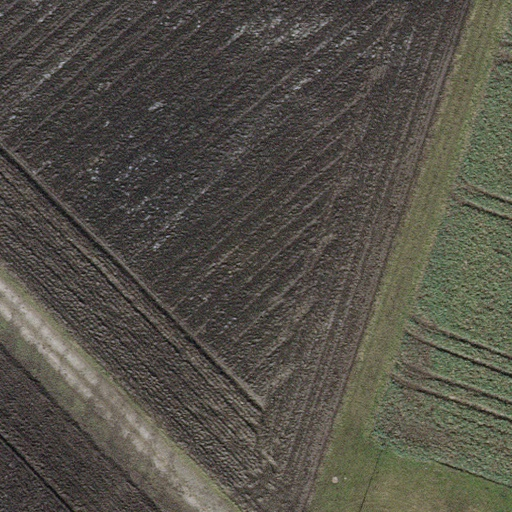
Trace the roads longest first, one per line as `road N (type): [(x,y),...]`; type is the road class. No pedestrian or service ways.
road 1 (track): [(492,0),(326,511)]
road 2 (track): [(0,289),(221,511)]
